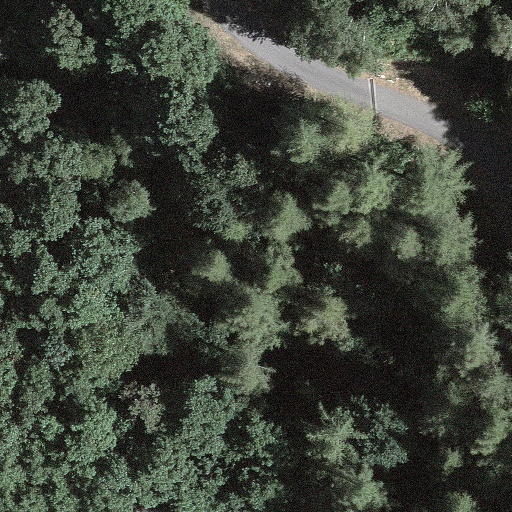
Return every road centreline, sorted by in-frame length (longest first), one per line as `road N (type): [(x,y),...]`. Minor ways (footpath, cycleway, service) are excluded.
road 1 (track): [(511,176),(485,146),(275,55),(217,0)]
road 2 (track): [(0,509),(173,504),(223,511)]
